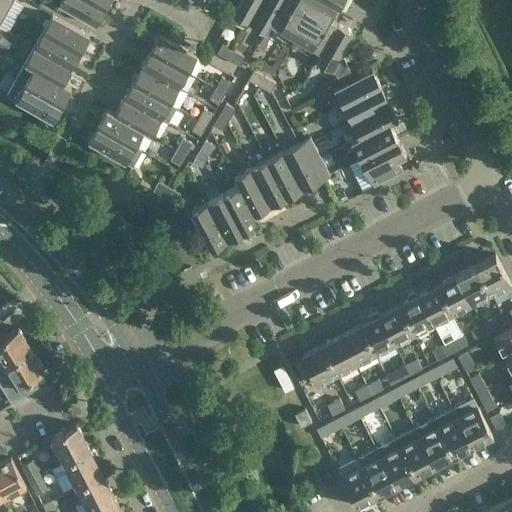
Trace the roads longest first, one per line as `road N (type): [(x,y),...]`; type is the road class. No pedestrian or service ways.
road 1 (residential): [(139,359),(494,178)]
road 2 (secondary): [(139,359),(65,248),(0,201)]
road 3 (residential): [(413,0),(423,40),(494,178)]
road 4 (secondary): [(0,241),(46,280),(107,376)]
road 5 (secondary): [(206,511),(139,359)]
road 6 (secondary): [(107,376),(171,511)]
